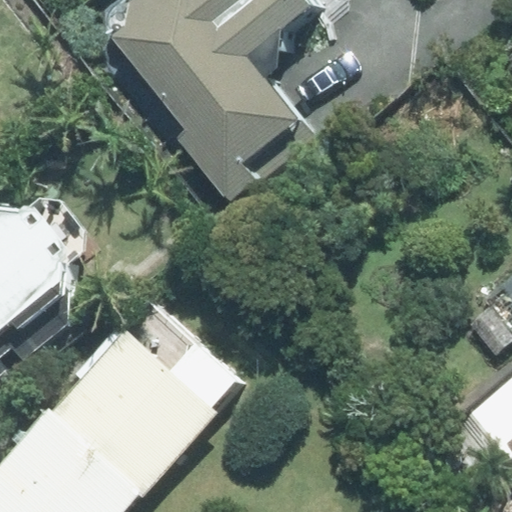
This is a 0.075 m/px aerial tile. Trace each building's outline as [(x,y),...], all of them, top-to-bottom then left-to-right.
[(139,0),(129,36),(200,126),(190,134),(240,197),(267,176),(255,160),(308,118),(258,55),(323,4),(319,0),(139,0)] [(0,384),(19,370),(0,346),(0,340),(74,281),(66,271),(91,251),(88,246),(97,239),(64,198),(55,204),(51,200),(25,220),(16,209),(0,221),(0,384)] [(511,278),(465,317),(497,356),(511,344),(511,278)] [(0,511),(134,511),(252,384),(162,302),(0,477),(0,511)] [(511,379),(481,403),(511,442),(511,379)]
